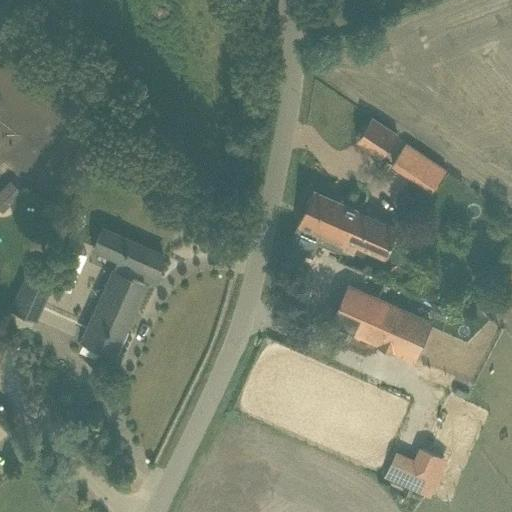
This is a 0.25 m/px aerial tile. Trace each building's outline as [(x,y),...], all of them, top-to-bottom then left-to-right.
[(383,156),(398,134),(373,117),(358,139),(383,156)] [(90,149),(91,158),(97,163),(109,162),(114,155),(113,147),(106,142),(96,143),(90,149)] [(392,163),(433,190),(446,169),(406,142),(392,163)] [(10,179),(0,188),(12,200),(21,191),(10,179)] [(359,208),(313,188),(296,226),(343,247),(347,238),(359,208)] [(359,208),(347,238),(386,256),(399,226),(359,208)] [(130,278),(130,277),(135,266),(153,274),(162,254),(102,226),(92,247),(118,258),(113,269),(112,269),(112,270),(130,278)] [(35,318),(52,280),(28,269),(11,307),(35,318)] [(112,270),(81,339),(112,353),(144,283),(130,277),(130,278),(112,270)] [(416,318),(367,295),(349,287),(334,319),(382,340),(381,342),(391,347),(392,345),(402,349),(416,318)] [(434,302),(429,312),(444,319),(449,308),(434,302)] [(415,488),(429,461),(401,447),(387,474),(415,488)]
